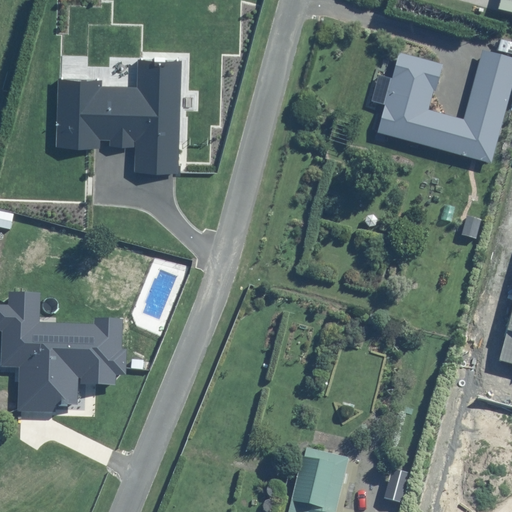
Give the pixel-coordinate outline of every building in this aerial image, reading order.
[(511,0),(501,0),(499,10),(511,14),(511,0)] [(93,260),(91,267),(56,392),(91,403),(129,271),(93,260)] [(511,304),(498,359),(511,362),(511,304)] [(344,511),(355,457),(303,446),(289,511),(344,511)] [(271,474),(237,464),(234,480),(267,489),(271,474)]
